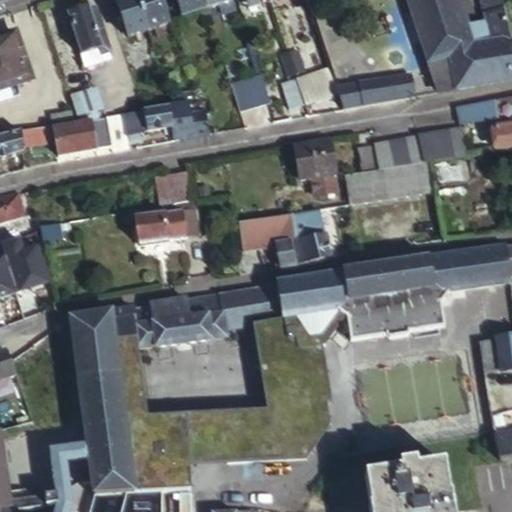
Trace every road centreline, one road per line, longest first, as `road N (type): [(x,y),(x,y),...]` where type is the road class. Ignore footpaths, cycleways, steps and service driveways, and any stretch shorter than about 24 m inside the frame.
road 1 (unclassified): [(511,239),(68,312),(0,338)]
road 2 (residential): [(0,182),(511,86)]
road 3 (unknown): [(295,496),(363,388),(506,397)]
